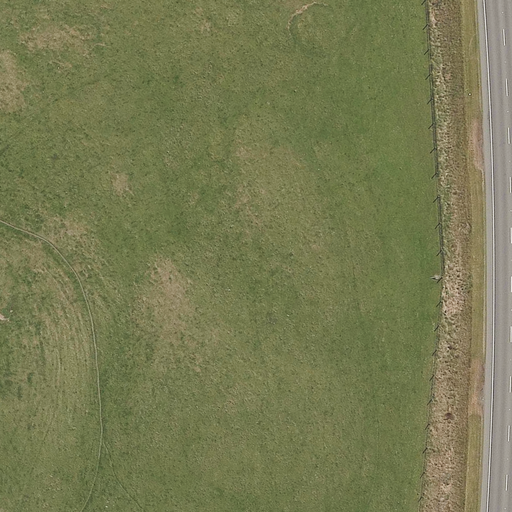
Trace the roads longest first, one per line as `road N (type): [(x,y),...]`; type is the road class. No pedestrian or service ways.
road 1 (trunk): [(505,0),(511,172)]
road 2 (trunk): [(511,361),(503,511)]
